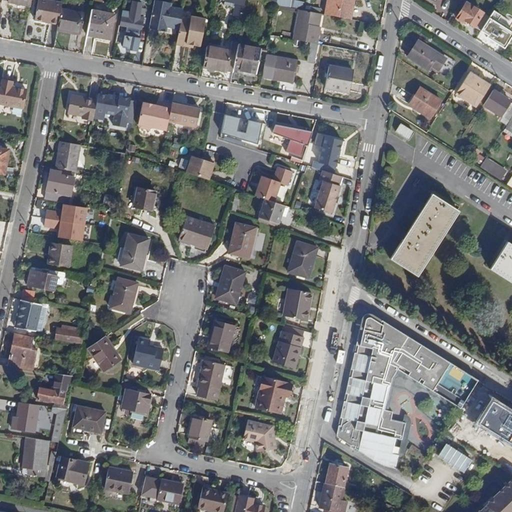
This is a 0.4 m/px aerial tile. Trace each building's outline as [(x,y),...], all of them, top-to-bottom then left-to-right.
[(39,0),(35,20),(58,24),(61,8),(62,4),(43,0),(39,0)] [(180,28),(182,17),(183,10),(170,8),(171,3),(155,0),(150,28),(166,31),(167,25),(180,28)] [(233,16),(243,18),(246,0),(235,0),(235,4),(233,16)] [(276,0),(276,5),(290,8),(291,0),(276,0)] [(327,0),(325,15),(351,20),(354,0),(327,0)] [(466,21),(481,31),(490,17),(467,2),(456,19),(465,24),(466,21)] [(143,22),(146,23),(147,18),(144,18),(145,10),(141,9),(141,8),(132,6),(131,15),(123,14),(121,26),(142,30),(143,22)] [(57,29),(81,33),(85,13),(61,8),(58,24),(57,29)] [(87,35),(110,39),(115,15),(92,10),(87,35)] [(311,43),(317,44),(320,30),(318,30),(320,14),(299,10),(294,39),(311,43)] [(505,50),(511,38),(511,31),(497,22),(501,15),(494,11),(490,17),(481,31),(487,35),(486,38),(505,50)] [(194,44),(201,45),(206,19),(191,16),(191,19),(182,17),(180,28),(176,44),(184,45),(186,43),(194,44)] [(430,66),(438,71),(445,59),(418,41),(408,58),(428,70),(430,66)] [(308,62),(315,63),(318,44),(317,44),(311,43),(308,62)] [(233,69),(256,73),(261,49),(237,45),(236,52),(233,69)] [(232,73),(233,69),(236,52),(207,46),(203,68),(232,73)] [(262,78),(293,84),(298,61),(266,55),(262,78)] [(325,88),(349,93),(353,71),(329,66),(325,88)] [(456,94),(477,106),(490,85),(470,72),(456,94)] [(0,99),(0,103),(23,108),(26,91),(12,88),(13,82),(4,80),(0,99)] [(430,118),(440,101),(420,88),(410,105),(430,118)] [(511,103),(511,102),(503,97),(505,94),(501,92),(499,94),(493,90),(484,106),(501,116),(499,118),(508,124),(511,116),(511,103)] [(112,126),(125,128),(126,123),(132,124),(137,102),(130,101),(130,99),(108,95),(108,99),(101,98),(101,96),(98,95),(97,101),(95,112),(105,114),(114,115),(112,126)] [(93,118),(95,112),(97,101),(72,96),(68,113),(84,116),(83,120),(93,122),(93,118)] [(140,112),(168,121),(171,105),(161,103),(160,107),(155,106),(141,103),(140,112)] [(174,123),(196,127),(199,109),(171,103),(171,105),(168,121),(174,123)] [(105,114),(95,112),(93,118),(103,120),(105,114)] [(151,128),(166,131),(168,121),(140,112),(137,125),(140,129),(147,130),(151,128)] [(313,130),(315,121),(282,113),(280,123),(313,130)] [(222,134),(258,145),(262,124),(225,115),(222,134)] [(392,128),(404,136),(408,129),(397,121),(392,128)] [(323,170),(334,174),(341,141),(318,136),(316,146),(323,147),(320,162),(314,161),(313,167),(323,170)] [(62,170),(76,172),(80,145),(60,141),(56,168),(62,170)] [(287,153),(302,158),(305,147),(297,145),(296,148),(289,146),(287,153)] [(480,164),(484,158),(479,154),(481,152),(474,147),(470,153),(476,157),(475,160),(480,164)] [(0,172),(5,173),(9,151),(0,149),(0,172)] [(212,173),(213,173),(216,164),(194,156),(188,173),(210,180),(212,173)] [(496,167),(486,160),(481,168),(492,174),(496,167)] [(276,179),(290,184),(294,172),(280,167),(276,179)] [(496,167),(492,174),(502,181),(507,173),(496,167)] [(64,195),(71,196),(74,177),(61,175),(62,170),(56,168),(51,168),(46,198),(63,201),(64,195)] [(340,186),(339,186),(342,176),(334,174),(323,170),(320,179),(323,180),(319,193),(336,199),(337,195),(340,186)] [(266,199),(275,202),(281,183),(289,186),(290,184),(276,179),(275,180),(263,176),(257,196),(266,199)] [(135,207),(152,211),(155,192),(138,189),(135,207)] [(332,212),(335,202),(336,199),(319,193),(315,207),(332,212)] [(391,259),(417,276),(459,211),(432,194),(391,259)] [(260,218),(279,225),(285,205),(275,202),(266,199),(260,218)] [(34,213),(41,215),(44,203),(38,201),(34,213)] [(85,240),(89,206),(63,203),(63,211),(47,209),(44,227),(59,229),(59,237),(85,240)] [(32,228),(44,227),(43,216),(31,217),(32,228)] [(179,239),(207,249),(215,228),(187,218),(179,239)] [(278,227),(279,225),(260,218),(259,221),(278,227)] [(229,254),(249,258),(256,228),(236,223),(229,254)] [(122,265),(140,270),(144,254),(146,254),(148,240),(129,235),(122,265)] [(289,272),(308,278),(317,249),(298,242),(289,272)] [(511,244),(508,242),(491,269),(511,283),(511,244)] [(48,263),(69,267),(72,247),(51,243),(48,263)] [(216,298),(236,304),(245,273),(225,267),(216,298)] [(28,285),(55,291),(56,283),(61,285),(64,283),(66,273),(42,269),(41,272),(32,271),(28,285)] [(111,308),(130,313),(137,284),(119,279),(111,308)] [(285,316),(307,320),(312,293),(289,289),(285,316)] [(34,300),(34,290),(24,290),(23,299),(34,300)] [(35,333),(35,330),(41,307),(42,305),(24,301),(13,299),(7,325),(16,327),(16,328),(35,333)] [(35,330),(43,332),(48,309),(41,307),(35,330)] [(386,329),(393,331),(397,329),(373,314),(370,313),(366,314),(363,317),(362,320),(363,320),(364,319),(364,318),(365,317),(366,317),(366,316),(367,316),(368,316),(369,316),(370,316),(371,316),(372,316),(382,323),(387,325),(386,329)] [(355,353),(351,369),(353,370),(351,377),(349,377),(346,394),(348,394),(346,402),(344,401),(340,418),(342,419),(340,426),(339,426),(336,435),(337,437),(338,438),(351,447),(353,438),(357,439),(354,449),(366,456),(367,454),(374,455),(373,460),(379,464),(386,467),(396,469),(399,456),(392,454),(396,439),(402,440),(406,424),(391,420),(393,412),(385,411),(392,378),(400,366),(402,367),(404,365),(408,368),(404,374),(461,409),(479,381),(474,378),(472,381),(420,349),(418,353),(411,348),(414,344),(413,340),(397,329),(393,331),(386,329),(387,325),(382,323),(372,316),(371,316),(370,316),(369,316),(368,316),(367,316),(366,316),(366,317),(365,317),(364,318),(364,319),(363,320),(362,320),(356,345),(360,346),(359,354),(355,353)] [(208,346),(228,351),(234,327),(217,322),(213,338),(210,337),(208,346)] [(60,340),(81,344),(84,333),(62,329),(60,340)] [(300,348),(300,347),(303,338),(282,331),(279,341),(280,341),(274,362),(294,368),(300,348)] [(9,367),(34,370),(38,350),(31,349),(33,339),(15,335),(9,367)] [(104,370),(120,359),(105,338),(90,349),(104,370)] [(134,364),(159,369),(163,350),(148,346),(149,341),(139,339),(134,364)] [(436,354),(413,340),(414,344),(411,348),(418,353),(420,349),(472,381),(474,378),(436,354)] [(198,396),(216,400),(224,365),(204,360),(198,387),(200,387),(198,396)] [(400,366),(398,369),(404,374),(408,368),(404,365),(402,367),(400,366)] [(67,385),(72,385),(74,376),(57,373),(54,391),(40,388),(39,390),(37,390),(36,396),(38,397),(37,399),(56,403),(55,407),(62,408),(63,404),(67,385)] [(284,397),(289,398),(292,385),(288,384),(288,383),(265,376),(257,408),(280,414),(284,397)] [(122,408),(147,414),(151,395),(127,390),(122,408)] [(511,413),(492,401),(479,423),(511,443),(511,413)] [(13,429),(35,432),(38,405),(21,402),(18,418),(15,417),(13,429)] [(58,442),(59,439),(66,409),(62,408),(55,407),(53,407),(53,412),(58,413),(53,442),(58,442)] [(89,430),(102,433),(105,412),(78,407),(75,426),(89,428),(89,430)] [(188,436),(207,440),(211,422),(193,418),(188,436)] [(258,451),(276,448),(272,427),(248,422),(244,439),(256,442),(258,451)] [(31,475),(45,477),(48,441),(27,438),(24,468),(29,468),(32,468),(31,475)] [(58,478),(83,485),(88,464),(62,458),(58,478)] [(326,484),(344,487),(348,469),(330,465),(326,484)] [(105,489),(129,494),(133,472),(109,468),(105,489)] [(511,511),(511,479),(488,503),(480,511),(479,511),(477,511),(511,511)] [(158,499),(179,504),(183,485),(162,480),(158,499)] [(343,511),(346,501),(341,500),(344,487),(326,484),(321,508),(338,511),(343,511)] [(199,508),(217,511),(224,511),(228,493),(203,488),(199,508)] [(262,511),(264,506),(255,504),(255,501),(240,497),(236,511),(262,511)]
